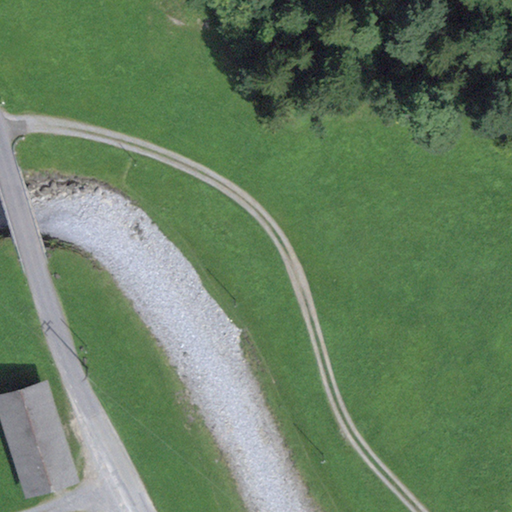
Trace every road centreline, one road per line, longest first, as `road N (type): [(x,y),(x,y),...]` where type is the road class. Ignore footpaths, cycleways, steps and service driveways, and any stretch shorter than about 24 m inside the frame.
road 1 (track): [(421,511),(350,433),(282,241),(246,200),(126,141),(0,116)]
road 2 (tertiary): [(0,153),(66,358),(136,511)]
